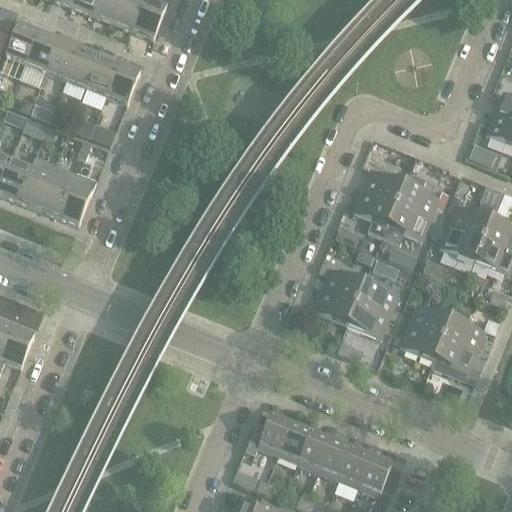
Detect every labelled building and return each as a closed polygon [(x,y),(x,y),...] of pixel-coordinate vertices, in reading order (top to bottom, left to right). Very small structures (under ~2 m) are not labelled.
[(77,0),(54,0),(53,4),(73,12),(77,0)] [(77,0),(73,12),(93,20),(100,0),(77,0)] [(100,0),(93,20),(113,28),(124,0),(100,0)] [(142,0),(142,3),(134,0),(124,0),(113,28),(133,36),(146,4),(150,6),(152,0),(142,0)] [(150,6),(146,4),(133,36),(154,45),(167,13),(150,6)] [(39,38),(18,29),(5,61),(26,70),(39,38)] [(39,38),(26,70),(46,78),(59,46),(39,38)] [(79,54),(59,46),(46,78),(66,86),(79,54)] [(79,54),(66,86),(87,94),(99,62),(79,54)] [(119,70),(99,62),(87,94),(107,102),(119,70)] [(119,70),(107,102),(128,110),(140,78),(119,70)] [(511,101),(503,98),(495,119),(511,126),(511,101)] [(486,141),(511,151),(511,126),(495,119),(486,141)] [(35,127),(29,140),(43,145),(48,132),(35,127)] [(94,132),(90,144),(111,152),(115,141),(94,132)] [(89,158),(92,150),(84,147),(81,155),(89,158)] [(474,150),(469,163),(477,166),(482,153),(474,150)] [(85,166),(89,158),(81,155),(78,163),(85,166)] [(0,192),(11,166),(0,161),(0,192)] [(36,163),(31,174),(18,206),(38,214),(56,171),(36,163)] [(31,174),(11,166),(0,192),(0,198),(18,206),(31,174)] [(76,179),(56,171),(38,214),(58,222),(76,179)] [(370,176),(362,197),(396,211),(405,190),(370,176)] [(58,222),(79,230),(92,198),(96,187),(76,179),(58,222)] [(405,190),(396,211),(430,225),(435,212),(439,204),(437,203),(432,201),(421,197),(426,186),(409,179),(405,190)] [(454,220),(448,233),(483,247),(491,226),(502,199),(486,192),(480,208),(480,209),(476,219),(457,212),(454,220)] [(439,204),(435,212),(442,215),(448,200),(440,196),(437,203),(439,204)] [(367,237),(383,243),(396,211),(362,197),(353,219),(372,226),(367,237)] [(430,225),(396,211),(383,243),(400,250),(404,240),(421,247),(430,225)] [(511,234),(491,226),(483,247),(511,258),(511,234)] [(448,233),(443,246),(440,254),(474,268),(483,247),(448,233)] [(511,272),(511,258),(483,247),(474,268),(508,282),(511,272)] [(377,264),(373,275),(383,279),(388,269),(377,264)] [(439,285),(444,271),(428,265),(423,278),(439,285)] [(330,275),(321,296),(355,310),(364,289),(330,275)] [(398,303),(364,289),(355,310),(389,324),(398,303)] [(313,318),(347,331),(355,310),(321,296),(313,318)] [(389,324),(355,310),(347,331),(381,345),(389,324)] [(417,310),(413,319),(408,332),(442,346),(451,324),(417,310)] [(455,314),(451,324),(442,346),(476,360),(485,338),(466,331),(471,320),(455,314)] [(13,333),(0,327),(0,374),(2,375),(5,367),(1,365),(13,333)] [(408,332),(403,344),(399,353),(433,367),(442,346),(408,332)] [(34,342),(13,333),(1,365),(5,367),(21,374),(34,342)] [(336,358),(339,350),(330,346),(326,354),(336,358)] [(433,367),(431,374),(465,388),(465,387),(471,372),(476,360),(442,346),(433,367)] [(339,350),(336,358),(345,362),(348,363),(352,353),(340,348),(339,350)] [(471,372),(465,387),(474,390),(480,376),(471,372)] [(258,454),(278,462),(291,429),(271,421),(266,432),(257,428),(245,457),(255,461),(258,454)] [(312,438),(291,429),(278,462),(298,470),(312,438)] [(331,446),(312,438),(298,470),(318,478),(331,446)] [(351,454),(331,446),(318,478),(338,486),(351,454)] [(371,462),(351,454),(338,486),(358,495),(371,462)] [(379,503),(390,476),(392,470),(371,462),(358,495),(379,503)] [(267,488),(237,476),(233,487),(263,499),(267,488)] [(385,511),(399,480),(390,476),(379,503),(376,511),(378,511),(385,511)] [(275,491),(267,488),(263,499),(270,502),(275,491)] [(242,510),(240,511),(271,511),(245,501),(242,510)] [(304,511),(307,504),(300,501),(295,511),(304,511)]
